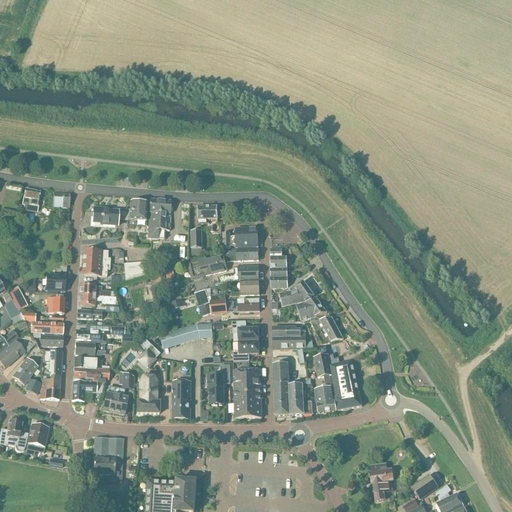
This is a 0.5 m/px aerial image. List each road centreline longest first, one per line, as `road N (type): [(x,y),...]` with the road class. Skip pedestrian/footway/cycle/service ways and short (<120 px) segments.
road 1 (tertiary): [(390,399),(378,334),(301,223),(268,198),(242,196)]
road 2 (residential): [(269,431),(262,226),(242,196)]
road 3 (residential): [(80,187),(63,418)]
road 4 (residential): [(269,431),(72,423)]
road 5 (tertiary): [(242,196),(80,187)]
road 6 (tertiary): [(498,511),(443,430),(423,411),(390,399)]
